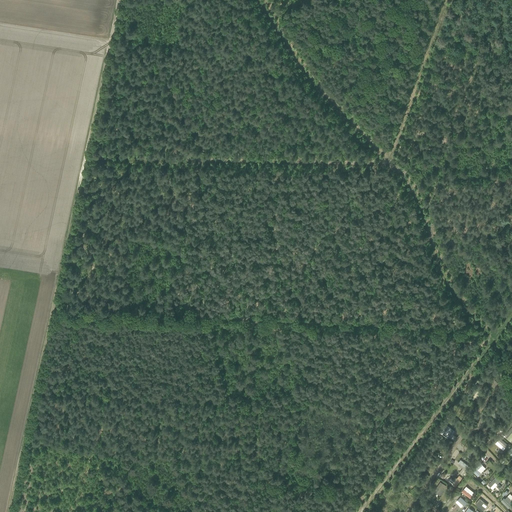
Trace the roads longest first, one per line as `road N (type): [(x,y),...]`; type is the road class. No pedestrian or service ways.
road 1 (track): [(88,159),(10,511)]
road 2 (track): [(257,0),(310,79),(390,162),(419,208)]
road 3 (track): [(360,511),(495,343)]
road 4 (track): [(123,0),(88,159)]
road 5 (track): [(419,208),(451,293),(495,343)]
